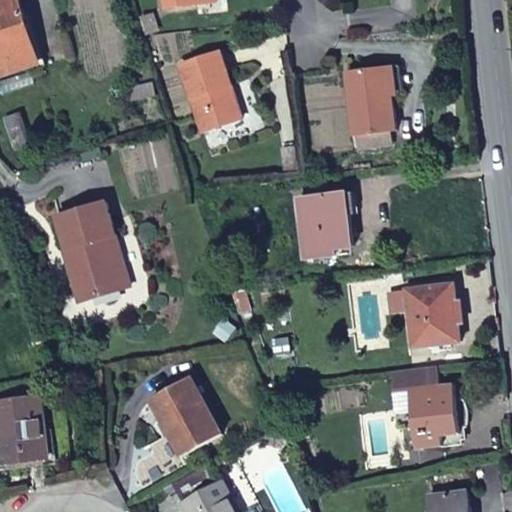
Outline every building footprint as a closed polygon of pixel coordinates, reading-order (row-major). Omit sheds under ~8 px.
[(0,0),(0,77),(40,65),(20,0),(0,0)] [(164,0),(166,9),(205,6),(204,0),(164,0)] [(152,17),(143,20),(148,35),(157,32),(152,17)] [(243,120),(235,97),(229,99),(226,88),(231,86),(220,54),(181,67),(203,133),(243,120)] [(399,67),(390,68),(393,96),(403,95),(399,67)] [(348,73),(356,135),(389,132),(397,131),(393,96),(390,68),(348,73)] [(151,84),(137,87),(141,99),(155,96),(151,84)] [(229,99),(235,97),(231,86),(226,88),(229,99)] [(141,99),(137,87),(130,88),(133,101),(141,99)] [(389,132),(356,135),(358,149),(390,144),(389,132)] [(297,169),(294,145),(281,147),(284,170),(297,169)] [(349,246),(346,194),(299,200),(306,258),(336,255),(335,248),(349,246)] [(117,238),(107,205),(60,219),(71,270),(78,268),(81,278),(74,280),(81,303),(125,290),(110,240),(117,238)] [(132,288),(117,238),(110,240),(125,290),(132,288)] [(78,268),(71,270),(74,280),(81,278),(78,268)] [(454,286),(407,291),(414,347),(460,342),(454,286)] [(459,436),(453,385),(439,386),(437,367),(392,372),(395,392),(410,390),(417,450),(442,447),(441,438),(459,436)] [(0,402),(43,398),(40,379),(0,385),(0,402)] [(222,436),(191,379),(151,400),(183,458),(222,436)] [(50,459),(43,398),(0,402),(0,456),(1,464),(50,459)] [(460,445),(459,436),(441,438),(442,447),(460,445)] [(218,484),(208,467),(171,486),(185,511),(237,511),(222,482),(218,484)] [(470,511),(468,493),(429,497),(430,511),(470,511)]
